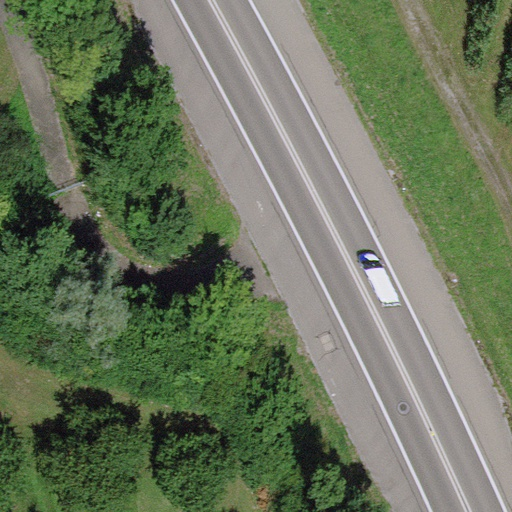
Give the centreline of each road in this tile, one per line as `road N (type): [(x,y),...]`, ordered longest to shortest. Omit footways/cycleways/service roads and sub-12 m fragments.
road 1 (trunk): [(213,0),(368,295),(467,511)]
road 2 (track): [(408,0),(404,24),(511,269)]
